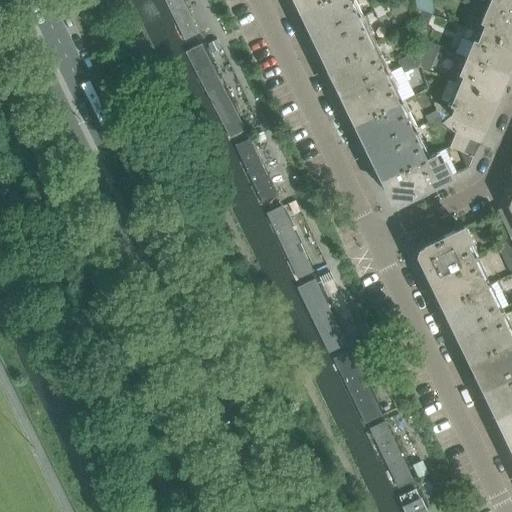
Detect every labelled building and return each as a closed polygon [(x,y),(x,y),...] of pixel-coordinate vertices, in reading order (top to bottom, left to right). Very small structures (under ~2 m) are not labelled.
[(160,0),(181,42),(197,35),(180,0),(160,0)] [(327,0),(294,0),(301,13),(327,0)] [(369,35),(355,4),(351,6),(347,0),(327,0),(301,13),(327,68),(369,49),(376,45),(371,34),(369,35)] [(386,6),(383,0),(381,0),(370,5),(373,12),(386,6)] [(511,47),(511,0),(489,0),(480,21),(470,17),(466,28),(511,47)] [(389,12),(386,6),(373,12),(376,18),(389,12)] [(494,100),(509,65),(511,56),(511,47),(466,28),(462,39),(471,43),(457,75),(461,77),(458,85),(494,100)] [(217,39),(208,43),(212,52),(221,48),(217,39)] [(429,71),(440,47),(420,39),(419,67),(429,71)] [(227,144),(244,135),(201,44),(184,53),(227,144)] [(396,90),(380,56),(373,59),(369,49),(327,68),(354,124),(395,105),(390,93),(396,90)] [(413,62),(410,55),(397,62),(400,68),(413,62)] [(416,68),(413,62),(400,68),(403,74),(416,68)] [(444,111),(434,107),(436,112),(439,118),(442,124),(456,134),(450,149),(472,159),(479,143),(484,130),(487,124),(484,123),(487,117),(494,100),(458,85),(457,86),(449,107),(452,108),(450,114),(444,111)] [(423,146),(407,113),(401,116),(395,105),(354,124),(381,180),(422,160),(417,149),(423,146)] [(436,112),(424,117),(427,124),(439,118),(436,112)] [(439,118),(427,124),(430,130),(442,124),(439,118)] [(260,205),(275,198),(247,140),(232,147),(260,205)] [(404,199),(450,177),(448,174),(454,172),(449,161),(443,164),(442,161),(437,164),(432,155),(422,160),(381,180),(390,198),(398,201),(403,198),(404,199)] [(295,201),(287,205),(293,215),(300,212),(295,201)] [(298,283),(314,275),(279,205),(263,212),(298,283)] [(511,212),(509,206),(497,212),(510,236),(511,235),(511,212)] [(485,287),(464,245),(469,243),(462,229),(425,247),(426,248),(421,250),(418,257),(442,307),(485,287)] [(508,247),(506,242),(497,247),(499,251),(508,247)] [(510,252),(508,247),(499,251),(501,256),(510,252)] [(511,256),(510,252),(501,256),(503,261),(511,256)] [(511,262),(511,256),(503,261),(505,265),(511,262)] [(329,273),(319,278),(322,285),(333,280),(329,273)] [(334,350),(347,343),(315,278),(302,285),(334,350)] [(511,341),(496,310),(485,287),(442,307),(469,362),(511,341)] [(511,409),(511,342),(511,341),(469,362),(496,417),(511,409)] [(366,426),(381,418),(349,350),(334,358),(366,426)] [(511,409),(496,417),(511,450),(511,409)] [(396,487),(411,480),(383,421),(368,428),(396,487)] [(422,463),(413,467),(418,478),(427,473),(422,463)] [(428,480),(420,485),(424,493),(432,489),(428,480)] [(408,511),(426,511),(415,488),(400,495),(408,511)]
